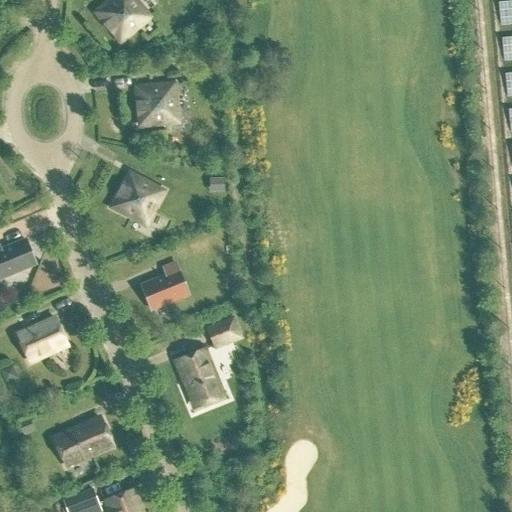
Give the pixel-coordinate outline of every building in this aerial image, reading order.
[(120,41),(148,17),(133,0),(111,0),(96,13),(120,41)] [(176,122),(173,85),(136,89),(140,125),(176,122)] [(162,192),(129,174),(112,207),(144,224),(162,192)] [(0,278),(35,264),(25,240),(1,250),(0,246),(0,278)] [(150,310),(188,295),(178,270),(178,271),(175,263),(162,269),(165,276),(141,286),(150,310)] [(66,345),(54,318),(17,335),(29,362),(66,345)] [(237,336),(231,321),(208,331),(214,345),(237,336)] [(222,396),(203,350),(176,361),(195,407),(222,396)] [(162,364),(143,371),(159,422),(180,415),(173,393),(185,389),(179,370),(165,375),(162,364)] [(12,366),(0,373),(6,384),(18,377),(12,366)] [(30,417),(18,422),(24,436),(35,431),(30,417)] [(99,418),(54,439),(66,466),(112,445),(99,418)] [(109,511),(141,511),(133,490),(105,501),(109,511)]
